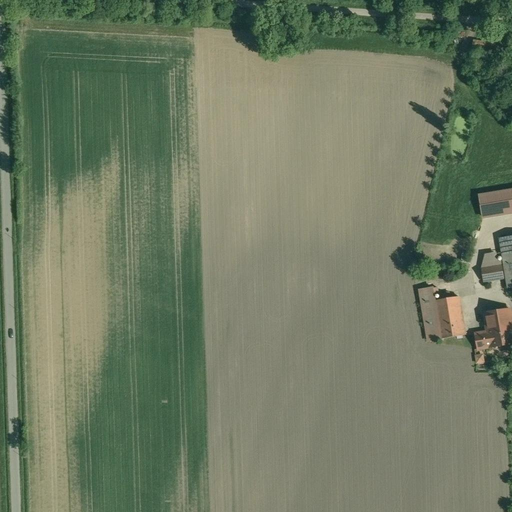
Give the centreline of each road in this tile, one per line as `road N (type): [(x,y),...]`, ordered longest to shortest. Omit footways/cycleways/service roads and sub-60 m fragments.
road 1 (unclassified): [(16,511),(3,0)]
road 2 (unclassified): [(511,23),(189,0)]
